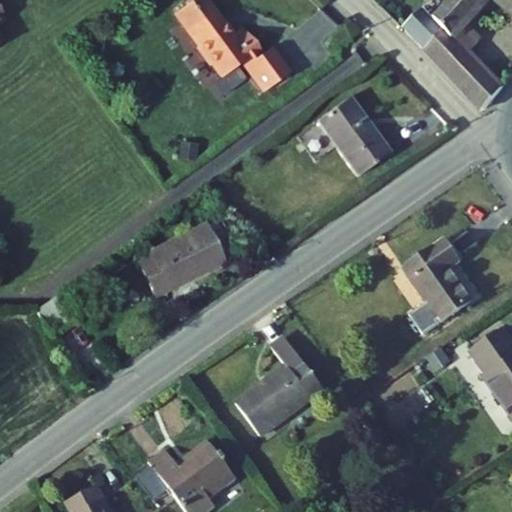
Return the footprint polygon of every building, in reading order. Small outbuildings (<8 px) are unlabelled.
[(220,32),(199,0),(181,0),(182,1),(169,10),(191,42),(191,47),(196,55),(201,57),(213,75),(224,68),(223,66),(232,60),(251,89),(276,73),(259,48),(249,55),(230,25),(220,32)] [(468,54),(479,43),(462,26),(485,0),(496,0),(511,12),(511,0),(450,0),(433,20),(443,31),(423,50),(480,111),(484,111),(502,90),(468,54)] [(423,50),(443,31),(433,20),(413,39),(423,50)] [(316,122),(357,178),(390,154),(348,98),(316,122)] [(204,227),(149,254),(151,257),(138,264),(155,297),(222,263),(204,227)] [(472,302),(449,270),(459,263),(444,242),(404,269),(428,303),(442,323),(472,302)] [(36,310),(53,337),(78,321),(61,294),(36,310)] [(423,336),(442,323),(428,303),(409,316),(423,336)] [(484,378),(511,417),(511,345),(501,330),(470,351),(487,375),(484,378)] [(285,367),(236,405),(260,438),(324,390),(285,338),(271,348),(285,367)] [(209,443),(178,467),(166,450),(148,463),(185,511),(209,511),(216,507),(210,500),(237,480),(226,465),(228,464),(221,455),(219,457),(209,443)] [(111,511),(99,488),(67,505),(70,511),(111,511)]
